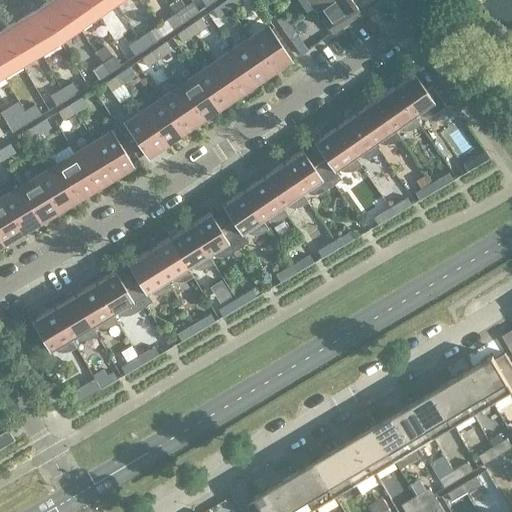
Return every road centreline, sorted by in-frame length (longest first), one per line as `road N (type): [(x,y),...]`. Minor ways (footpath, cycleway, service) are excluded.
road 1 (unknown): [(48,511),(511,232)]
road 2 (residential): [(0,290),(167,193),(397,38),(410,21),(405,0)]
road 3 (residential): [(159,511),(511,304)]
road 4 (residential): [(84,511),(0,366)]
